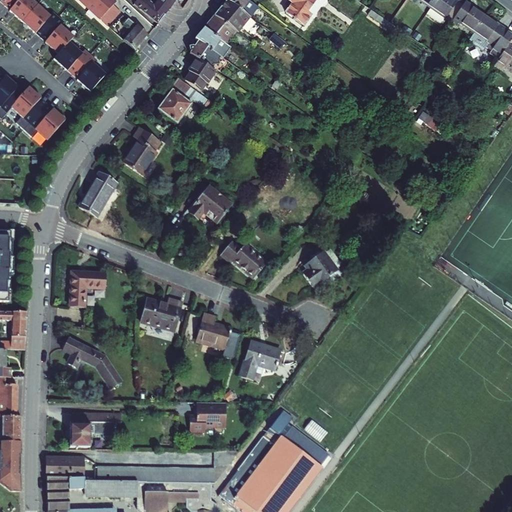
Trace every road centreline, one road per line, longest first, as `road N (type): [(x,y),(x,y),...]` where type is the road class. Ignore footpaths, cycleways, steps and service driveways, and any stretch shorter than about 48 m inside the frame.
road 1 (tertiary): [(44,224),(32,511)]
road 2 (residential): [(44,224),(311,325)]
road 3 (tertiary): [(202,0),(75,157),(44,224)]
